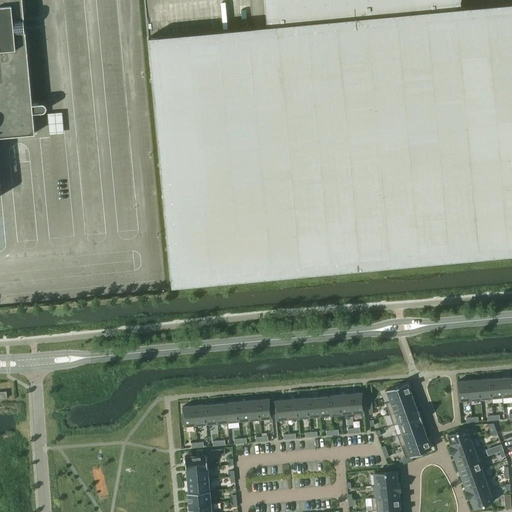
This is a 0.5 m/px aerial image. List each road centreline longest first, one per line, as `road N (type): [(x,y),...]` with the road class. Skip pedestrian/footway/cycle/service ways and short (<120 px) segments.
road 1 (unclassified): [(88,357),(376,331)]
road 2 (residential): [(465,511),(416,376)]
road 3 (residential): [(44,511),(35,383)]
